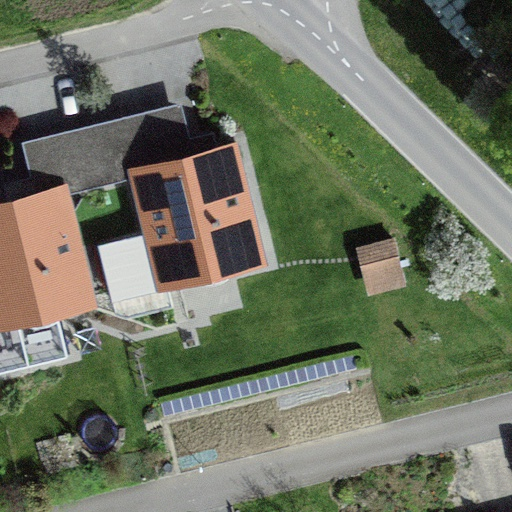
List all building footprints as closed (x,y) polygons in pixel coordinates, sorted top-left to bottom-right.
[(148,113),(116,121),(129,174),(141,171),(161,166),(148,113)] [(87,128),(56,136),(69,189),(101,181),(87,128)] [(252,254),(226,150),(161,166),(141,171),(168,276),(252,254)] [(57,192),(0,206),(0,317),(83,296),(57,192)] [(389,248),(353,258),(365,304),(402,295),(389,248)]
